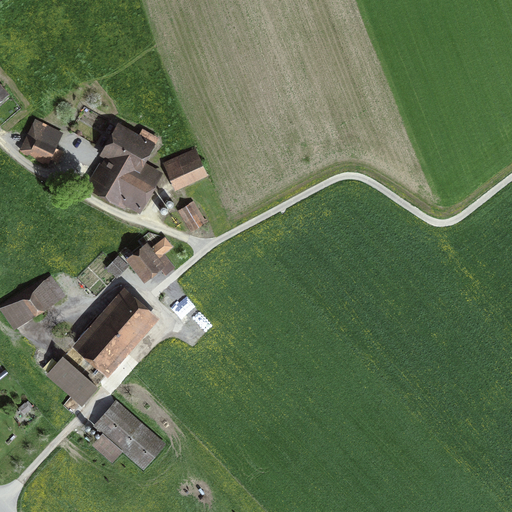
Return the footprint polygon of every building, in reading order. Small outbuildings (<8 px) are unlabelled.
[(0,105),(8,99),(0,88),(0,105)] [(20,151),(47,165),(61,136),(34,122),(20,151)] [(158,176),(143,167),(153,149),(116,128),(100,155),(113,163),(96,193),(135,216),(158,176)] [(162,165),(174,193),(205,180),(194,153),(162,165)] [(207,225),(192,205),(177,216),(192,236),(207,225)] [(151,290),(174,272),(150,243),(127,261),(151,290)] [(117,258),(108,268),(116,276),(126,265),(117,258)] [(0,310),(15,333),(63,300),(48,278),(0,310)] [(72,350),(106,380),(158,322),(125,292),(72,350)] [(82,408),(97,389),(59,359),(44,378),(82,408)] [(95,424),(104,432),(91,447),(113,466),(123,454),(144,472),(166,447),(114,402),(95,424)]
